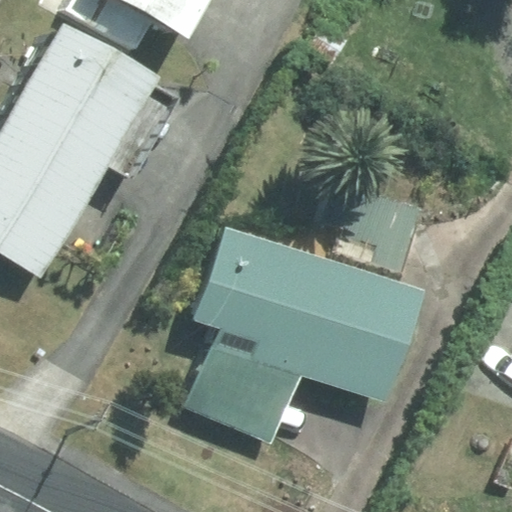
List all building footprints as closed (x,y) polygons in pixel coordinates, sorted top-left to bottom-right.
[(161,38),(181,0),(52,0),(48,9),(118,48),(133,22),(161,38)] [(338,37),(312,21),(297,46),(324,62),(338,37)] [(115,106),(130,78),(28,23),(0,75),(0,270),(20,281),(82,167),(109,182),(142,121),(115,106)] [(381,271),(403,206),(319,178),(297,245),(381,271)] [(368,400),(402,289),(202,228),(173,321),(205,330),(199,347),(368,400)]
